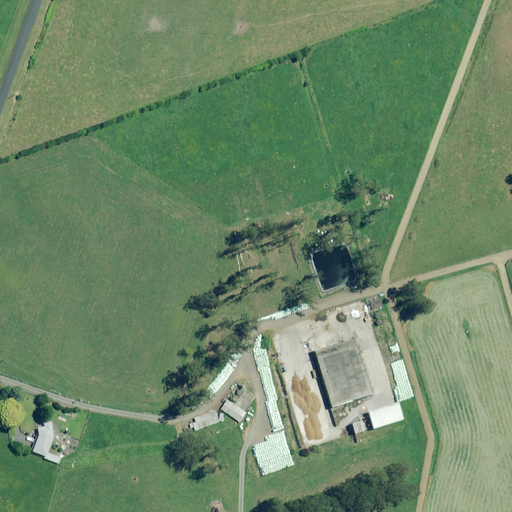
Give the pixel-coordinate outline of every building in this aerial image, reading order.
[(373,394),(355,339),(314,352),(331,407),(373,394)] [(245,413),(227,400),(221,409),(239,422),(245,413)] [(402,420),(397,403),(368,412),(373,429),(402,420)] [(220,422),(216,410),(194,418),(196,422),(190,424),(191,428),(194,427),(195,430),(220,422)] [(48,453),(54,436),(51,421),(43,423),(44,426),(37,428),(38,435),(32,452),(45,457),(44,458),(59,464),(61,458),(48,453)] [(364,431),(361,421),(351,424),(354,434),(364,431)]
